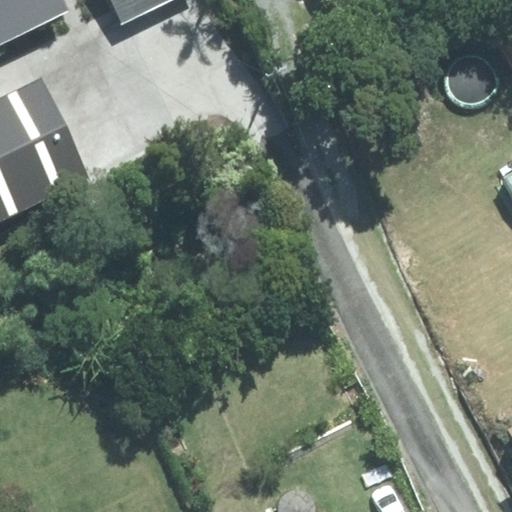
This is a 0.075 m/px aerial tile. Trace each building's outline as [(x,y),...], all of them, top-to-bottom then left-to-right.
[(61,0),(0,0),(0,45),(68,13),(61,0)] [(98,0),(114,32),(176,0),(98,0)] [(313,0),(317,10),(341,0),(313,0)] [(87,145),(66,111),(0,151),(0,152),(20,185),(87,145)] [(511,170),(495,179),(511,212),(511,170)]
